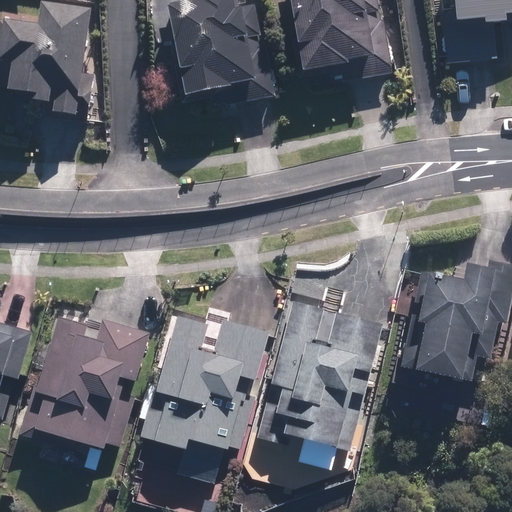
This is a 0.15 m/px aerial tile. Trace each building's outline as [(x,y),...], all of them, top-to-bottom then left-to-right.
[(78,72),(89,7),(45,0),(37,0),(34,21),(0,17),(0,86),(17,89),(16,96),(41,99),(39,115),(85,122),(92,74),(78,72)] [(252,0),(204,0),(174,7),(195,100),(272,83),(252,0)] [(378,0),(300,0),(312,71),(388,58),(378,0)] [(511,0),(463,0),(465,19),(511,14),(511,0)] [(425,271),(406,369),(489,384),(508,287),(425,271)] [(355,448),(384,327),(292,306),(263,427),(355,448)] [(64,312),(32,426),(116,449),(148,335),(64,312)] [(30,331),(0,321),(0,419),(1,420),(14,377),(16,378),(30,331)] [(267,345),(176,321),(145,436),(237,460),(267,345)]
